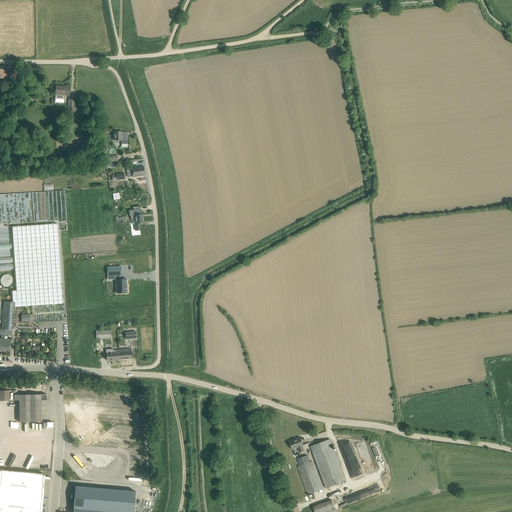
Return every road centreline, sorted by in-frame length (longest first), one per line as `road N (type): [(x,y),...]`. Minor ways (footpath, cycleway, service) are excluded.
road 1 (unclassified): [(511,450),(325,420),(168,375),(116,372)]
road 2 (unclassified): [(116,372),(158,361),(156,219),(118,75),(81,61)]
road 3 (track): [(168,375),(163,195),(121,57)]
road 4 (unclassified): [(81,61),(323,31)]
road 5 (unclassified): [(53,511),(56,368)]
road 6 (track): [(168,375),(182,445),(179,511)]
road 7 (track): [(168,375),(165,511)]
road 8 (track): [(296,511),(255,398)]
